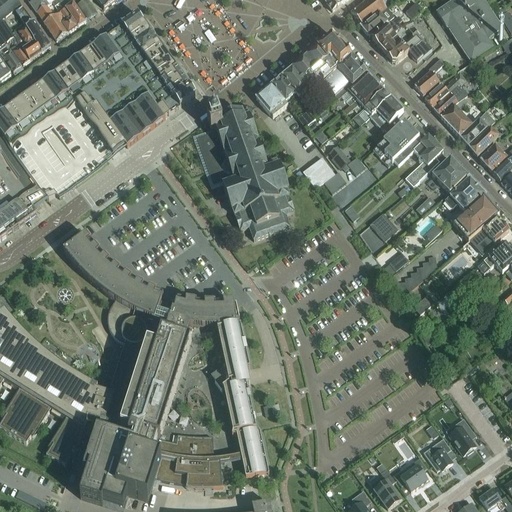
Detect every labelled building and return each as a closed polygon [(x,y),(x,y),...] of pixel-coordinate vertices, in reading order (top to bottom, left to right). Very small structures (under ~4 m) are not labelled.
[(21,6),(15,0),(0,0),(0,21),(13,12),(21,6)] [(48,6),(52,3),(56,0),(26,0),(37,14),(47,7),(48,6)] [(58,0),(60,4),(64,11),(66,10),(78,29),(86,23),(73,4),(68,8),(63,0),(58,0)] [(72,0),(88,22),(97,16),(91,8),(86,0),(72,0)] [(113,0),(92,0),(95,0),(98,3),(104,11),(115,3),(113,0)] [(329,0),(324,3),(332,13),(332,14),(338,9),(350,0),(329,0)] [(363,28),(386,10),(379,0),(370,0),(350,15),(363,28)] [(503,32),(481,0),(458,0),(436,14),(447,30),(471,65),(507,41),(501,33),(503,32)] [(500,17),(510,10),(504,1),(494,7),(500,17)] [(411,22),(422,13),(415,5),(404,15),(411,22)] [(53,16),(47,7),(37,14),(57,44),(68,36),(62,27),(62,26),(61,25),(65,22),(60,15),(55,17),(54,15),(53,16)] [(50,49),(30,19),(23,9),(15,14),(22,23),(23,26),(25,29),(26,29),(33,40),(42,55),(50,49)] [(68,36),(78,29),(66,10),(64,11),(60,15),(65,22),(61,25),(62,26),(62,27),(68,36)] [(363,28),(361,29),(369,39),(393,19),(386,10),(363,28)] [(36,88),(0,113),(0,133),(48,202),(57,196),(60,200),(79,185),(108,164),(105,159),(112,154),(113,155),(125,147),(127,150),(140,140),(152,130),(166,121),(165,120),(166,119),(180,109),(196,98),(137,15),(117,30),(56,74),(36,88)] [(395,29),(402,23),(398,18),(392,24),(391,24),(371,42),(392,65),(397,65),(408,55),(417,64),(431,51),(426,46),(424,47),(416,38),(404,49),(393,36),(398,32),(395,29)] [(13,37),(6,27),(2,21),(0,22),(0,34),(6,43),(14,38),(13,37)] [(25,29),(23,26),(15,32),(15,33),(12,34),(15,39),(14,39),(18,44),(19,47),(30,63),(42,55),(33,40),(26,29),(25,29)] [(9,53),(6,50),(7,49),(0,39),(0,56),(1,58),(14,75),(22,69),(16,61),(13,57),(14,57),(10,52),(9,53)] [(340,69),(351,58),(335,40),(329,39),(329,40),(293,70),(301,81),(303,80),(307,85),(313,80),(314,82),(320,77),(323,82),(324,81),(324,82),(333,74),(334,74),(339,69),(340,69)] [(511,44),(511,42),(502,47),(507,57),(511,54),(511,44)] [(23,68),(30,63),(19,47),(12,51),(23,68)] [(0,84),(6,81),(12,76),(14,75),(1,58),(0,56),(0,84)] [(360,68),(351,59),(351,58),(340,69),(339,69),(334,74),(323,85),(338,102),(348,93),(367,75),(360,68)] [(423,98),(430,91),(439,84),(454,76),(441,61),(436,65),(425,75),(427,76),(414,88),(423,98)] [(301,81),(293,70),(282,79),(298,99),(308,91),(310,94),(324,82),(324,81),(323,82),(320,77),(314,82),(313,80),(307,85),(303,80),(301,81)] [(350,107),(375,84),(367,75),(348,93),(352,98),(346,104),(350,107)] [(424,101),(432,111),(457,88),(459,90),(464,86),(466,83),(459,75),(448,85),(450,86),(445,90),(441,86),(431,94),(424,101)] [(298,99),(282,79),(272,88),(286,105),(294,98),(296,101),(298,99)] [(364,111),(383,93),(375,84),(350,107),(353,111),(359,105),(364,111)] [(273,120),(288,107),(286,105),(272,88),(256,101),(262,108),(271,118),(273,120)] [(457,88),(432,111),(441,120),(458,105),(460,103),(467,99),(461,92),(459,90),(457,88)] [(364,111),(358,117),(365,125),(370,121),(370,120),(372,119),(373,117),(373,116),(390,100),(383,93),(364,111)] [(372,119),(370,120),(370,121),(383,134),(384,133),(388,137),(393,132),(393,131),(400,124),(396,120),(403,113),(390,100),(373,116),(373,117),(372,119)] [(458,105),(441,120),(451,131),(458,124),(456,122),(462,117),(458,113),(463,107),(460,103),(458,105)] [(458,124),(451,131),(459,140),(472,128),(480,120),(478,118),(470,125),(465,121),(470,117),(471,118),(478,112),(474,106),(462,117),(456,122),(458,124)] [(253,129),(250,119),(252,116),(251,111),(246,108),(242,111),(241,115),(220,122),(219,119),(218,117),(217,118),(209,121),(209,120),(207,121),(208,123),(211,131),(210,131),(211,133),(212,132),(213,135),(198,141),(213,187),(223,184),(224,187),(223,187),(231,213),(233,212),(234,218),(235,218),(240,233),(249,230),(254,242),(289,229),(285,217),(295,214),(289,198),(290,198),(288,193),(289,193),(280,167),(268,171),(265,162),(266,161),(267,160),(268,159),(268,158),(268,157),(268,156),(268,155),(268,154),(267,153),(266,152),(265,151),(263,151),(262,151),(261,151),(253,129)] [(313,118),(308,112),(298,121),(304,130),(315,121),(314,118),(313,118)] [(468,149),(475,142),(487,131),(495,124),(486,114),(484,116),(480,120),(472,128),(459,140),(468,149)] [(396,131),(373,153),(381,161),(388,169),(393,165),(394,164),(418,140),(419,140),(404,124),(396,131)] [(476,159),(484,152),(498,139),(490,131),(469,150),(476,159)] [(0,242),(8,237),(12,234),(14,233),(18,230),(19,229),(25,225),(30,221),(37,216),(34,212),(37,210),(48,202),(0,133),(0,242)] [(418,140),(394,164),(398,169),(410,157),(414,154),(415,156),(424,164),(406,182),(413,190),(420,184),(419,184),(434,169),(431,166),(442,154),(443,154),(428,139),(422,145),(418,140)] [(511,151),(505,157),(495,146),(479,161),(492,176),(508,160),(509,161),(511,158),(511,151)] [(315,159),(318,156),(311,148),(308,151),(315,159)] [(337,148),(329,155),(333,160),(331,161),(340,171),(341,170),(350,162),(337,148)] [(508,160),(492,176),(500,184),(507,177),(511,172),(511,158),(509,161),(508,160)] [(314,190),(334,176),(321,159),(302,173),(314,190)] [(357,160),(352,164),(361,175),(366,171),(357,160)] [(450,161),(432,178),(450,196),(467,179),(450,161)] [(352,164),(347,167),(356,178),(361,175),(352,164)] [(338,175),(333,178),(342,190),(346,186),(338,175)] [(511,176),(509,179),(502,186),(511,196),(511,176)] [(333,179),(329,182),(337,193),(342,190),(333,178),(333,179)] [(478,205),(484,200),(486,198),(469,181),(445,203),(453,211),(457,207),(462,212),(450,222),(454,226),(466,216),(478,205)] [(328,182),(324,186),(332,197),(336,194),(337,193),(329,182),(328,182)] [(404,190),(398,195),(402,199),(406,195),(407,194),(404,191),(404,190)] [(504,213),(489,198),(485,202),(484,200),(478,205),(466,216),(454,226),(469,244),(482,233),(496,220),(504,213)] [(381,217),(370,227),(385,244),(397,234),(381,217)] [(491,251),(502,241),(509,235),(508,234),(509,232),(505,228),(503,228),(496,220),(482,233),(488,239),(484,243),(491,251)] [(71,244),(62,250),(64,252),(63,253),(66,257),(68,260),(71,264),(74,267),(77,271),(79,273),(81,275),(84,278),(86,280),(88,282),(91,285),(93,287),(96,289),(98,291),(101,293),(104,295),(106,298),(109,300),(112,302),(115,303),(111,311),(109,314),(108,317),(108,320),(108,323),(108,327),(109,330),(110,333),(111,335),(112,336),(113,338),(114,339),(115,341),(117,343),(120,344),(122,345),(125,346),(128,347),(129,347),(132,348),(135,348),(138,347),(140,346),(144,344),(146,342),(148,340),(149,337),(185,348),(189,349),(191,345),(191,343),(189,343),(188,343),(192,329),(189,328),(190,327),(214,329),(217,329),(218,332),(217,332),(217,333),(224,365),(225,367),(211,378),(221,393),(223,392),(224,393),(225,400),(229,416),(229,418),(233,434),(232,438),(233,439),(233,437),(236,437),(238,444),(240,455),(241,460),(242,465),(246,480),(249,479),(255,478),(265,476),(269,475),(260,432),(257,432),(256,429),(247,387),(239,388),(238,383),(244,382),(245,382),(245,381),(246,380),(246,379),(245,379),(245,378),(244,377),(243,377),(241,378),(241,376),(240,373),(246,371),(249,371),(250,371),(249,369),(248,364),(248,362),(247,356),(246,355),(245,350),(245,349),(244,343),(243,342),(242,336),(242,334),(241,329),(240,327),(239,323),(239,322),(238,316),(238,315),(236,309),(236,308),(235,308),(234,308),(234,305),(233,305),(233,304),(225,305),(223,305),(215,305),(214,305),(206,305),(205,305),(198,304),(197,304),(195,304),(187,302),(186,302),(177,300),(175,306),(175,307),(175,309),(174,312),(172,311),(171,317),(170,316),(170,318),(158,314),(160,307),(161,305),(161,303),(162,299),(163,296),(158,294),(154,293),(150,291),(149,290),(145,288),(142,287),(138,284),(137,284),(133,282),(130,279),(126,277),(125,276),(122,274),(118,271),(115,268),(114,268),(111,265),(108,262),(105,259),(104,258),(101,255),(98,252),(95,249),(94,248),(92,244),(89,241),(86,236),(81,240),(73,246),(71,244)] [(511,253),(505,245),(484,264),(490,271),(495,267),(502,275),(511,266),(511,253)] [(431,276),(437,271),(435,259),(428,260),(429,264),(431,276)] [(425,281),(431,276),(429,264),(422,265),(423,269),(425,281)] [(419,287),(425,281),(423,269),(416,270),(417,274),(419,287)] [(413,291),(419,287),(417,274),(410,276),(411,280),(413,291)] [(492,284),(497,280),(494,276),(488,280),(492,284)] [(407,297),(413,291),(411,280),(404,281),(405,284),(407,297)] [(404,299),(405,298),(407,297),(405,284),(394,286),(404,299)] [(420,317),(435,304),(428,297),(413,309),(420,317)] [(0,388),(4,382),(19,392),(8,410),(1,420),(3,422),(0,426),(0,430),(26,446),(31,439),(33,440),(40,429),(51,411),(66,421),(55,439),(48,450),(50,451),(46,457),(65,467),(70,459),(73,461),(74,461),(84,430),(101,435),(114,396),(109,394),(110,393),(102,390),(101,392),(100,391),(96,390),(97,387),(94,385),(90,383),(86,381),(83,379),(79,377),(77,376),(75,374),(73,373),(71,372),(69,371),(62,366),(61,366),(59,364),(58,366),(47,358),(48,356),(46,354),(47,354),(39,348),(35,344),(33,342),(30,339),(28,337),(25,334),(23,332),(21,330),(19,328),(17,325),(15,323),(13,321),(10,317),(8,315),(7,313),(5,311),(3,309),(1,306),(0,307),(0,388)] [(101,435),(99,441),(160,460),(165,443),(160,441),(161,440),(165,427),(165,426),(169,413),(169,412),(173,400),(174,398),(178,386),(178,385),(182,372),(182,371),(186,358),(187,357),(189,349),(185,348),(149,337),(148,340),(146,342),(144,344),(140,346),(138,347),(135,348),(132,348),(129,347),(114,396),(101,435)] [(454,384),(458,381),(452,371),(447,374),(454,384)] [(449,401),(444,404),(448,409),(453,406),(449,401)] [(271,407),(263,408),(265,418),(273,417),(281,415),(279,405),(271,407)] [(461,430),(449,439),(463,458),(466,456),(467,457),(474,452),(473,451),(476,449),(471,442),(468,438),(473,434),(463,421),(458,425),(461,430)] [(431,428),(426,431),(430,436),(435,433),(431,428)] [(83,492),(80,500),(82,501),(87,502),(102,507),(103,505),(123,511),(128,497),(148,503),(152,491),(154,485),(155,482),(158,483),(161,483),(164,484),(167,485),(171,485),(174,486),(177,486),(180,487),(183,487),(186,487),(186,489),(186,490),(187,490),(195,491),(196,491),(204,491),(205,491),(205,492),(205,497),(210,497),(211,497),(213,497),(213,493),(213,491),(217,491),(223,490),(222,486),(222,482),(221,468),(224,468),(229,467),(233,467),(239,466),(242,465),(241,460),(238,461),(232,462),(228,462),(223,463),(220,463),(220,458),(214,459),(213,440),(207,440),(201,441),(195,440),(189,440),(183,439),(177,437),(175,446),(165,443),(160,460),(99,441),(83,492)] [(443,441),(423,455),(436,474),(440,472),(441,473),(453,465),(446,456),(451,452),(443,441)] [(419,460),(394,479),(401,489),(405,487),(411,495),(423,487),(429,483),(424,476),(423,477),(422,475),(427,471),(419,460)] [(383,479),(370,488),(387,511),(401,503),(390,488),(395,484),(386,472),(382,466),(379,468),(383,474),(381,476),(383,479)] [(505,508),(498,499),(492,491),(479,501),(486,511),(488,511),(497,506),(500,511),(505,508)] [(19,492),(16,499),(42,511),(46,505),(19,492)] [(356,508),(351,511),(367,511),(365,509),(371,504),(363,493),(352,502),(356,508)]
